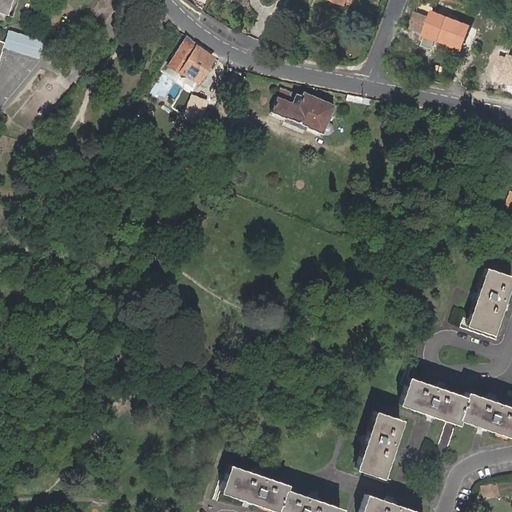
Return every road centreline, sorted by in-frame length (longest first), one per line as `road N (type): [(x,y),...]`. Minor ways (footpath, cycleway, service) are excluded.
road 1 (residential): [(164,0),(232,54),(365,86)]
road 2 (residential): [(505,354),(448,336),(430,349),(436,369),(498,366)]
road 3 (residential): [(365,86),(511,116)]
